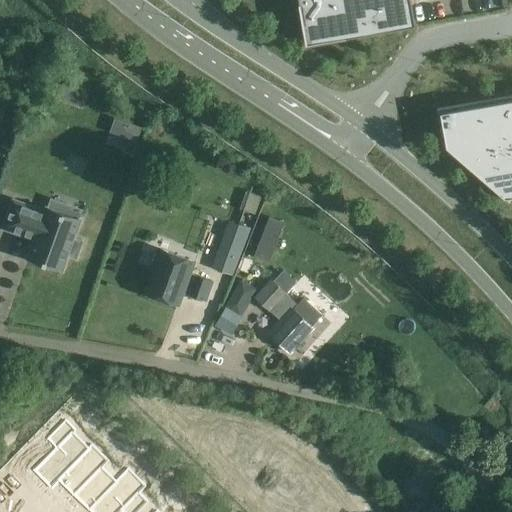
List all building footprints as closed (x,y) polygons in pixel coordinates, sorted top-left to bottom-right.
[(413,5),(412,0),(300,0),(308,43),(367,33),(368,33),(415,24),(411,5),(413,5)] [(56,97),(78,105),(85,90),(62,82),(56,97)] [(511,95),(437,109),(443,144),(447,143),(447,147),(505,197),(506,198),(509,197),(510,202),(511,201),(511,95)] [(136,141),(142,127),(115,118),(110,132),(136,141)] [(47,208),(45,212),(14,201),(4,228),(35,239),(29,258),(61,270),(67,255),(76,258),(82,241),(73,238),(80,220),(47,208)] [(211,268),(233,275),(251,229),(229,221),(211,268)] [(156,269),(147,294),(177,305),(181,293),(184,294),(190,296),(206,302),(214,281),(197,275),(191,273),(189,272),(193,261),(160,250),(153,269),(156,269)] [(241,280),(225,306),(241,316),(257,290),(241,280)] [(322,316),(303,298),(297,305),(272,281),(256,298),(281,321),(269,334),(290,353),(313,328),(311,327),(322,316)] [(225,417),(225,401),(190,399),(189,416),(225,417)] [(91,432),(100,419),(84,409),(75,422),(91,432)] [(32,473),(49,489),(85,453),(69,438),(74,432),(64,422),(46,441),(55,449),(32,473)] [(120,436),(112,445),(117,450),(126,442),(120,436)] [(126,442),(117,450),(123,456),(132,447),(126,442)] [(85,453),(49,489),(50,490),(57,482),(72,497),(100,468),(85,453)] [(162,456),(156,466),(170,475),(176,465),(162,456)] [(88,511),(121,478),(120,477),(115,483),(100,468),(72,497),(88,511)] [(121,478),(88,511),(87,511),(138,511),(147,503),(121,478)] [(345,511),(330,496),(314,511),(345,511)]
